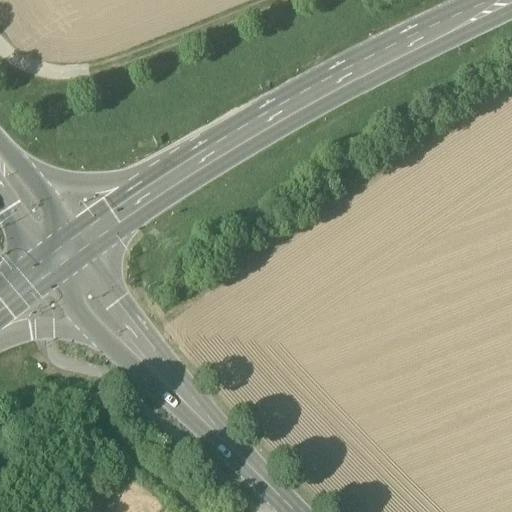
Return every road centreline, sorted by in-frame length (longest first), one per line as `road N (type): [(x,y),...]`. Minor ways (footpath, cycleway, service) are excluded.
road 1 (primary): [(241,137),(506,0)]
road 2 (track): [(0,46),(24,65),(81,74),(272,0)]
road 3 (primary): [(241,137),(110,184),(41,178),(0,157)]
road 4 (tertiary): [(289,511),(124,341)]
road 5 (primary): [(64,254),(241,137)]
road 6 (primary): [(0,338),(45,331),(124,341)]
